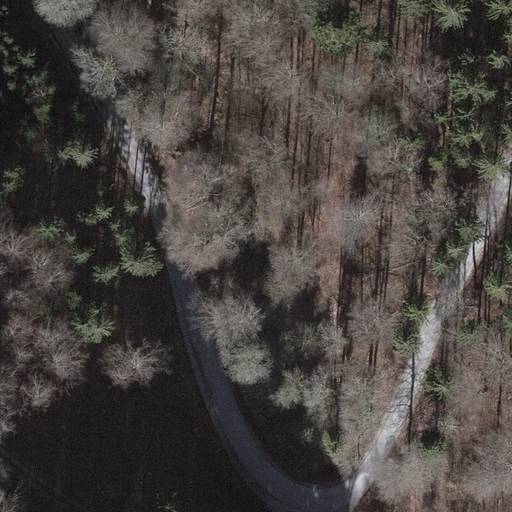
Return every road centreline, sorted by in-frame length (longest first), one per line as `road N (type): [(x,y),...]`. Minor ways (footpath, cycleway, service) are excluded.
road 1 (tertiary): [(293,511),(260,482),(103,95),(46,0)]
road 2 (tertiary): [(511,187),(447,310),(376,485),(345,511)]
